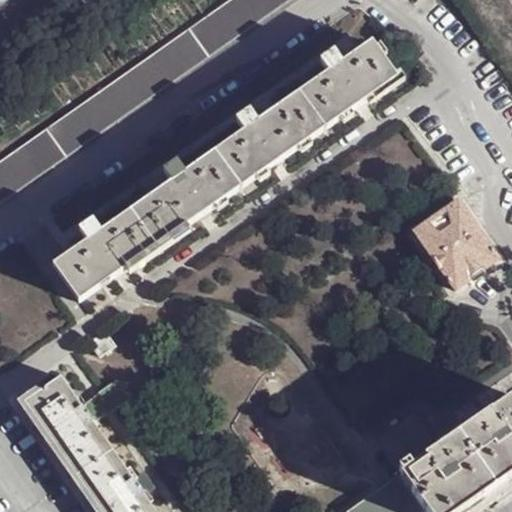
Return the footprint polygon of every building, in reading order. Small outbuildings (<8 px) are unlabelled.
[(0,203),(288,0),(232,0),(0,164),(0,203)] [(397,80),(373,43),(349,60),(341,49),(320,63),(328,75),(265,119),(257,108),(236,122),(244,133),(186,175),(177,163),(157,177),(166,189),(102,234),(93,222),(73,236),(82,248),(54,268),(80,304),(118,278),(127,272),(188,227),(206,215),(276,165),(362,105),(397,80)] [(454,292),(498,260),(458,201),(414,232),(454,292)] [(191,232),(188,227),(127,272),(130,276),(191,232)] [(90,343),(100,359),(106,354),(108,356),(113,353),(112,351),(117,347),(107,332),(90,343)] [(154,511),(140,491),(149,484),(143,476),(134,482),(93,423),(102,416),(97,408),(87,414),(83,409),(62,378),(42,392),(25,404),(77,477),(100,511),(154,511)] [(101,392),(113,410),(129,400),(117,381),(101,392)] [(17,403),(25,404),(42,392),(39,387),(17,403)] [(113,410),(101,392),(83,409),(87,414),(97,408),(102,416),(113,410)] [(511,398),(490,414),(486,409),(471,420),(474,425),(438,451),(434,445),(436,443),(414,411),(378,435),(377,433),(371,438),(399,477),(423,511),(461,511),(471,505),(511,476),(511,398)] [(25,404),(17,403),(72,480),(77,477),(25,404)] [(100,511),(77,477),(72,480),(94,511),(100,511)] [(350,511),(423,511),(399,477),(388,485),(350,511)]
